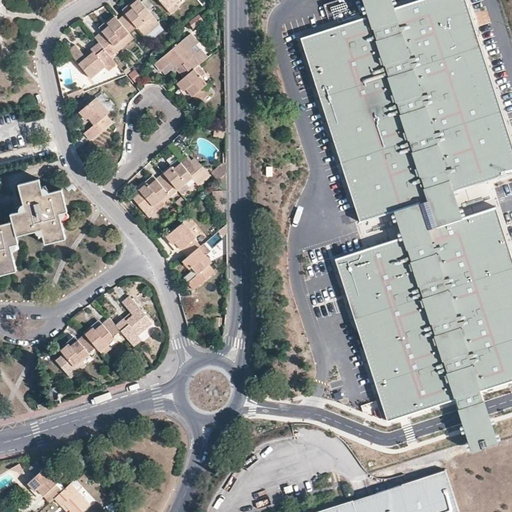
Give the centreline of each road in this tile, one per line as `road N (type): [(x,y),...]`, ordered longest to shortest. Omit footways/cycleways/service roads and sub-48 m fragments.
road 1 (residential): [(243,311),(239,0)]
road 2 (residential): [(511,402),(390,440),(275,408)]
road 3 (residential): [(93,0),(53,28),(44,51),(66,148),(99,195)]
road 4 (residential): [(155,397),(0,442)]
road 5 (residential): [(135,152),(139,105),(149,97),(161,96),(175,112),(153,144)]
